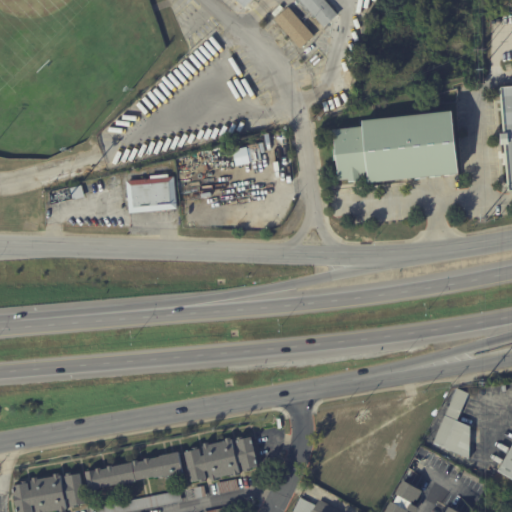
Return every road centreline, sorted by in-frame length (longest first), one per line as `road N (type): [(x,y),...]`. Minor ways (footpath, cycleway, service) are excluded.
road 1 (motorway): [(0,372),(332,343),(511,316)]
road 2 (secondary): [(442,250),(321,256),(0,244)]
road 3 (motorway): [(511,271),(328,302),(121,314)]
road 4 (motorway): [(442,250),(121,314)]
road 5 (secondary): [(0,444),(307,388)]
road 6 (motorway): [(307,388),(511,335)]
road 7 (secondary): [(307,388),(511,359)]
road 8 (residential): [(267,511),(304,441),(307,388)]
road 9 (residential): [(321,256),(304,125)]
road 10 (motorway): [(121,314),(0,325)]
